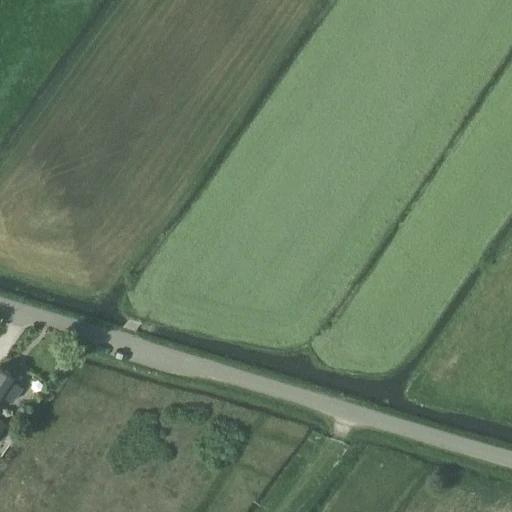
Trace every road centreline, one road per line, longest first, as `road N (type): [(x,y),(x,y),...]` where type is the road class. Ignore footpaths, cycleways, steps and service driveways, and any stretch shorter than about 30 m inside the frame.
road 1 (unclassified): [(0,302),(511,458)]
road 2 (track): [(272,511),(349,410)]
